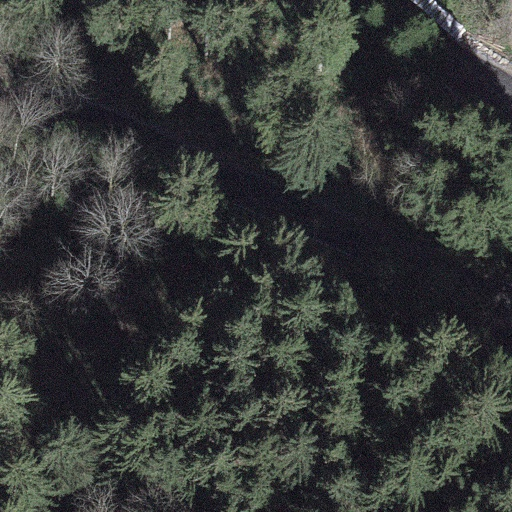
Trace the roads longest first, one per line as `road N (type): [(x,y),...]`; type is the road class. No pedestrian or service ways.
road 1 (track): [(0,117),(73,116),(273,200),(511,325)]
road 2 (track): [(398,0),(511,107)]
